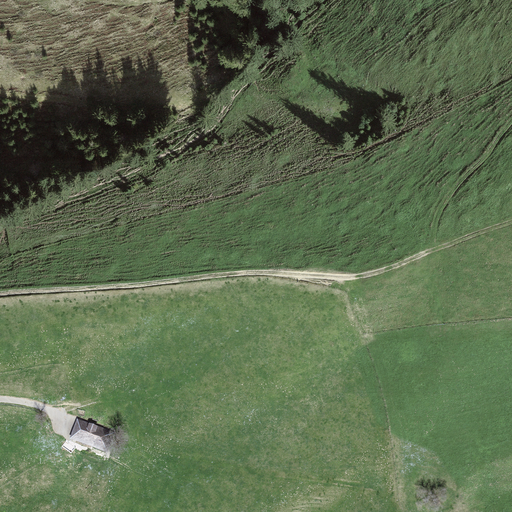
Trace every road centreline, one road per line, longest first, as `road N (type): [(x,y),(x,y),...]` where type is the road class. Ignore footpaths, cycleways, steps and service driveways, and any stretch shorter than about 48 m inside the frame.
road 1 (track): [(511,221),(379,270),(0,293)]
road 2 (track): [(511,122),(442,204),(428,254)]
